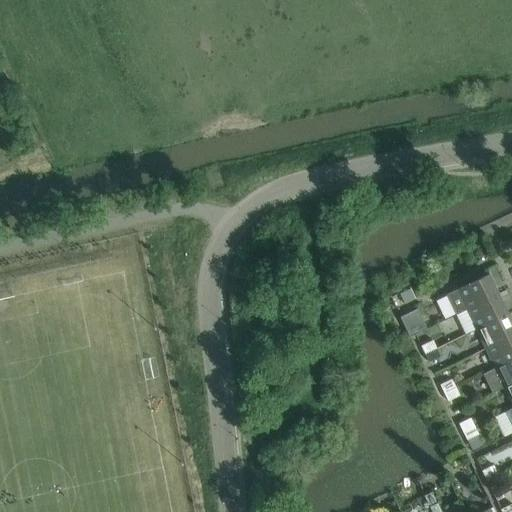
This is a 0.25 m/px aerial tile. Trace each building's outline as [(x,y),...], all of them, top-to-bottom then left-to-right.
[(466,309),(498,294),(488,274),(446,294),(456,314),(466,309)] [(476,329),(507,313),(498,294),(466,309),(476,329)] [(400,316),(409,336),(427,328),(417,308),(400,316)] [(511,335),(511,322),(507,313),(476,329),(485,348),(511,335)] [(511,359),(511,335),(485,348),(495,367),(511,359)] [(432,340),(421,346),(425,354),(436,348),(432,340)] [(440,356),(436,348),(425,354),(429,362),(440,356)] [(504,387),(511,383),(511,359),(495,367),(483,373),(492,393),(504,387)] [(451,379),(440,384),(444,392),(455,387),(451,379)] [(459,395),(455,387),(444,392),(447,400),(459,395)] [(470,417),(459,423),(462,431),(474,426),(470,417)] [(478,434),(474,426),(462,431),(466,439),(478,434)] [(493,464),(481,470),(485,478),(497,473),(493,464)] [(501,481),(497,473),(485,478),(489,486),(501,481)] [(511,511),(511,503),(501,509),(500,509),(501,511),(511,511)]
